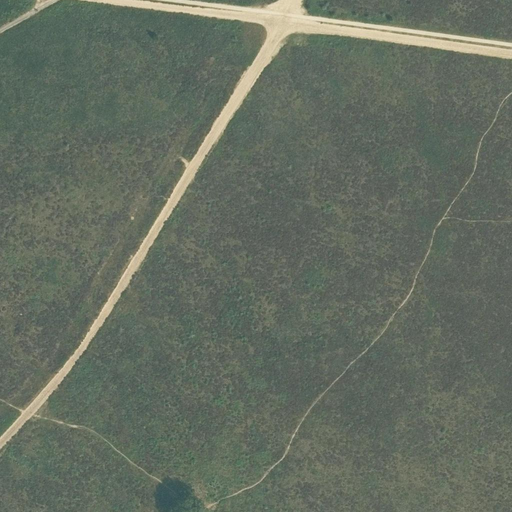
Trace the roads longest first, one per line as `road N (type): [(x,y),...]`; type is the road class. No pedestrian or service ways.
road 1 (track): [(293,0),(104,314),(0,444)]
road 2 (track): [(109,0),(511,53)]
